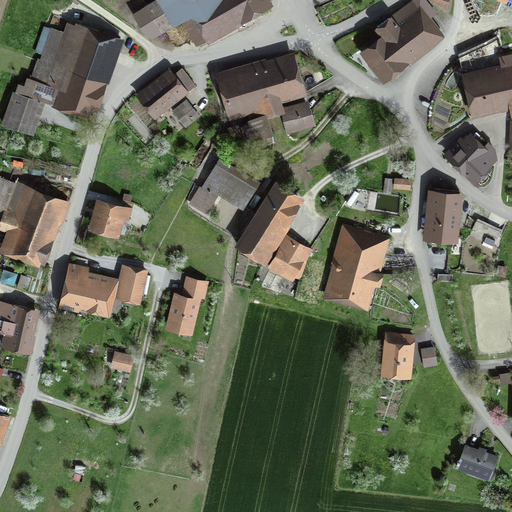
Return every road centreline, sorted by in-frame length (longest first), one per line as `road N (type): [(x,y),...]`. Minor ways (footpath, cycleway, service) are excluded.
road 1 (unclassified): [(239,50),(165,63),(129,85),(110,109),(0,479)]
road 2 (unclassified): [(314,38),(325,55),(401,105),(421,138),(427,151),(414,229),(429,298),(447,356),(511,445)]
road 3 (unknown): [(427,151),(474,119),(498,123),(491,204)]
road 4 (unknown): [(358,80),(331,81),(232,120),(213,119)]
